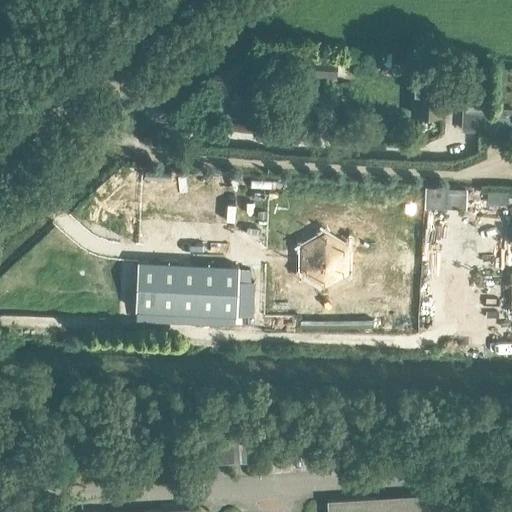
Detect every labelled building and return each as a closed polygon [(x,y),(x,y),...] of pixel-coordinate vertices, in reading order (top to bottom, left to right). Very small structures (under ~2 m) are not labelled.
[(291,54),(290,76),(337,78),(338,55),(291,54)] [(416,70),(415,113),(443,114),(443,94),(468,95),(467,110),(486,111),(486,131),(511,131),(511,109),(507,109),(507,107),(499,107),(499,110),(482,109),(483,68),(465,67),(465,75),(444,74),(444,70),(416,70)] [(216,119),(234,104),(230,99),(222,90),(221,89),(203,104),(216,119)] [(488,189),(488,197),(499,198),(499,204),(507,204),(507,189),(488,189)] [(237,314),(239,266),(139,261),(137,309),(237,314)] [(200,444),(201,463),(235,461),(233,442),(200,444)] [(450,511),(449,492),(442,492),(416,494),(400,495),(401,511),(381,511),(378,511),(378,496),(361,497),(335,498),(328,499),(328,511),(194,511),(194,506),(187,507),(160,508),(144,509),(144,511),(122,511),(122,510),(106,511),(93,511),(450,511)]
